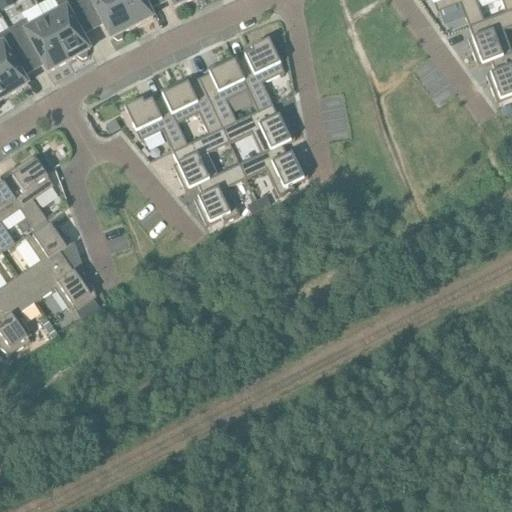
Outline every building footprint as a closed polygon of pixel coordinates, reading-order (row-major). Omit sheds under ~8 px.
[(12,0),(0,0),(0,13),(15,5),(12,0)] [(60,14),(46,22),(69,64),(77,59),(83,62),(87,60),(87,54),(90,52),(78,31),(89,25),(75,0),(66,0),(56,6),(60,14)] [(75,0),(89,25),(99,20),(110,41),(113,40),(118,44),(122,41),(123,35),(131,31),(115,0),(75,0)] [(115,0),(131,31),(153,20),(145,5),(156,0),(155,0),(115,0)] [(155,0),(156,0),(169,0),(174,10),(196,0),(195,0),(155,0)] [(430,0),(437,16),(460,7),(468,29),(483,23),(475,1),(474,1),(473,0),(430,0)] [(511,0),(473,0),(474,1),(475,1),(477,0),(499,0),(505,15),(511,12),(511,0)] [(511,29),(511,12),(505,15),(483,23),(468,29),(473,40),(467,43),(478,69),(491,64),(490,63),(511,55),(503,33),(511,29)] [(25,22),(9,31),(29,67),(40,61),(48,75),(69,64),(46,22),(30,30),(25,22)] [(0,87),(7,99),(28,87),(19,73),(29,67),(9,31),(0,35),(0,87)] [(245,60),(234,65),(247,93),(258,115),(272,108),(261,86),(284,76),(268,43),(242,54),(245,60)] [(511,55),(490,63),(495,75),(486,78),(496,105),(511,98),(511,55)] [(209,77),(198,82),(222,132),(236,125),(225,103),(247,93),(234,65),(231,60),(206,72),(209,77)] [(222,132),(198,82),(188,87),(185,81),(160,93),(162,98),(176,127),(197,116),(208,138),(222,132)] [(123,110),(139,144),(161,133),(172,155),(186,149),(176,127),(162,98),(151,104),(149,99),(123,110)] [(511,112),(510,107),(499,111),(503,119),(511,115),(511,112)] [(247,135),(259,159),(281,148),(294,142),(282,117),(277,119),(272,108),(258,115),(236,125),(222,132),(228,143),(247,135)] [(116,122),(107,127),(112,136),(121,130),(116,122)] [(197,188),(219,178),(206,154),(228,143),(222,132),(208,138),(186,149),(172,155),(177,166),(172,168),(184,194),(197,188)] [(287,159),(281,148),(259,159),(255,161),(248,164),(240,169),(247,182),(266,173),(278,200),(294,192),(292,188),(308,180),(295,155),(287,159)] [(255,161),(252,155),(245,158),(248,164),(255,161)] [(20,211),(19,212),(33,233),(47,223),(33,203),(53,189),(36,163),(35,163),(33,160),(32,158),(15,170),(16,172),(11,175),(10,173),(9,174),(12,179),(3,186),(2,186),(20,211)] [(219,178),(197,188),(202,198),(193,203),(205,228),(221,221),(223,226),(239,218),(227,192),(247,182),(240,169),(219,178)] [(0,225),(19,212),(20,211),(2,186),(3,186),(0,180),(0,252),(1,254),(14,245),(0,225)] [(267,198),(257,203),(261,212),(271,207),(267,198)] [(261,212),(257,203),(248,207),(252,216),(261,212)] [(18,228),(23,236),(31,231),(26,223),(18,228)] [(26,292),(66,265),(59,255),(70,247),(69,246),(67,243),(67,242),(54,224),(53,225),(50,227),(26,243),(39,264),(18,279),(26,292)] [(26,292),(35,304),(54,292),(68,312),(72,309),(74,312),(75,313),(95,300),(90,284),(86,285),(80,270),(73,275),(66,265),(26,292)] [(0,309),(26,292),(18,279),(0,290),(0,309)] [(26,292),(0,309),(0,350),(9,358),(29,344),(28,343),(26,340),(30,338),(16,317),(35,304),(26,292)] [(53,342),(58,338),(52,329),(46,320),(40,324),(47,333),(53,342)]
